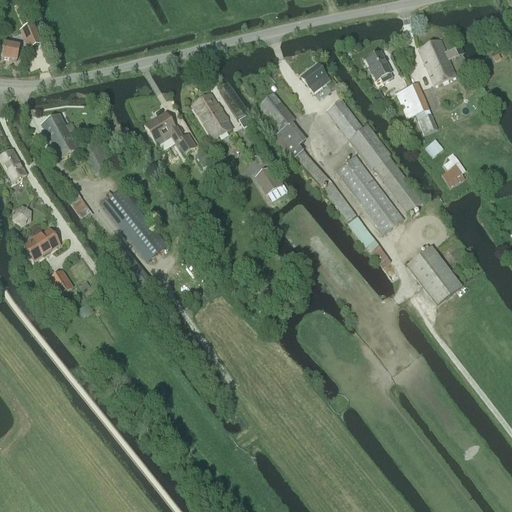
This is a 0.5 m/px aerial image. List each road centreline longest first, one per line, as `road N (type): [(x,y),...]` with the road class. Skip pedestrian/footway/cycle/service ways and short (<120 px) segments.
road 1 (unclassified): [(0,84),(58,81),(432,0)]
road 2 (track): [(320,122),(319,162),(388,251),(428,326),(511,434)]
